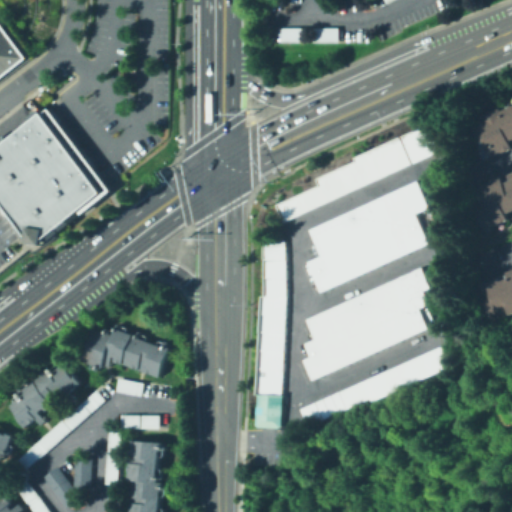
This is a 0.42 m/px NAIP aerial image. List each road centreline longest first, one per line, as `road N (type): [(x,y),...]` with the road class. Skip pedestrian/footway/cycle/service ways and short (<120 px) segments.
road 1 (primary): [(511,35),(332,115)]
road 2 (primary): [(219,170),(89,266)]
road 3 (primary): [(89,266),(175,270),(219,324)]
road 4 (secondary): [(219,170),(219,324)]
road 5 (primary): [(332,115),(256,89),(219,30)]
road 6 (primary): [(219,30),(219,170)]
road 7 (primary): [(332,115),(219,170)]
